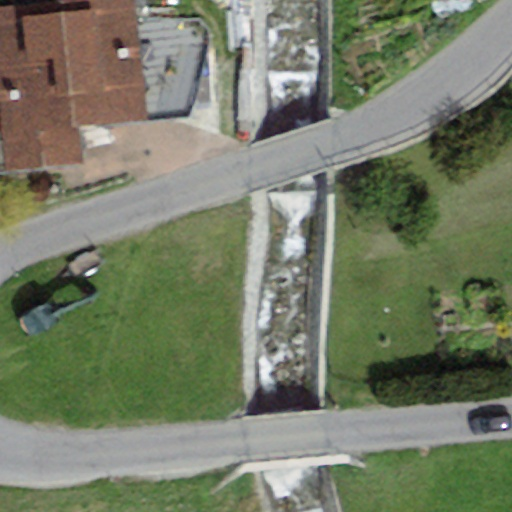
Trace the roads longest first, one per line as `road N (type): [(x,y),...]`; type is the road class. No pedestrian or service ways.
road 1 (tertiary): [(511,19),(394,115),(0,256)]
road 2 (tertiary): [(0,449),(185,450),(511,421)]
